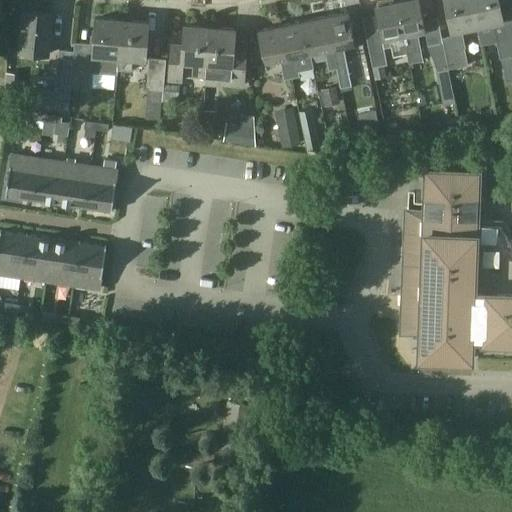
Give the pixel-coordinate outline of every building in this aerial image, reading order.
[(443,42),(442,37),(441,37),(437,17),(423,20),(418,0),(405,0),(397,2),(407,54),(408,54),(410,64),(424,61),(418,33),(425,32),(427,46),(443,42)] [(465,30),(477,28),(471,0),(446,0),(453,32),(452,32),(452,35),(442,37),(443,42),(449,69),(461,66),(458,50),(465,48),(463,33),(466,33),(465,30)] [(511,22),(503,25),(498,0),(471,0),(477,28),(490,25),(490,27),(494,27),(496,41),(498,41),(501,58),(507,57),(510,71),(511,70),(511,22)] [(407,54),(397,2),(375,6),(380,29),(365,32),(372,67),(387,64),(384,48),(392,46),(395,56),(407,54)] [(337,69),(336,69),(340,88),(351,86),(343,48),(355,46),(362,45),(361,36),(353,38),(348,11),(326,16),(337,69)] [(46,55),(50,15),(23,13),(19,52),(46,55)] [(329,70),(336,69),(337,69),(326,16),(303,20),(313,68),(310,55),(325,52),(329,70)] [(117,70),(121,21),(96,19),(95,36),(90,36),(90,44),(75,43),(71,87),(90,90),(92,73),(117,75),(117,70)] [(298,72),(313,68),(303,20),(281,25),(291,78),(299,77),(298,72)] [(117,70),(131,71),(132,57),(144,58),(147,23),(121,21),(117,70)] [(205,77),(210,27),(185,25),(183,44),(170,43),(167,82),(182,83),(183,63),(192,64),(191,76),(205,77)] [(284,80),(291,78),(281,25),(257,30),(264,64),(280,61),(284,80)] [(205,77),(204,86),(219,87),(219,81),(228,82),(228,87),(244,88),(247,49),(233,48),(235,29),(210,27),(205,77)] [(71,87),(75,43),(74,43),(73,51),(58,50),(55,86),(54,95),(69,97),(71,87)] [(491,47),(480,50),(485,69),(496,67),(491,47)] [(160,108),(161,102),(162,90),(163,91),(163,89),(164,83),(166,59),(148,57),(146,89),(147,90),(144,119),(159,120),(160,108)] [(457,103),(449,69),(449,68),(448,68),(436,71),(443,106),(457,103)] [(22,74),(14,73),(13,83),(22,84),(22,82),(32,84),(33,71),(22,70),(22,74)] [(178,103),(180,85),(164,83),(163,89),(163,91),(162,90),(161,102),(178,103)] [(202,110),(202,127),(213,128),(215,111),(202,110)] [(31,119),(43,121),(45,113),(33,111),(31,119)] [(292,111),(277,114),(283,146),(299,143),(292,111)] [(43,121),(56,123),(57,115),(45,113),(43,121)] [(256,146),(254,116),(242,114),(240,126),(227,123),(224,141),(256,146)] [(319,146),(313,119),(302,121),(302,122),(301,122),(307,149),(319,146)] [(84,128),(96,130),(97,122),(85,120),(84,128)] [(109,123),(97,122),(96,130),(108,132),(109,123)] [(38,158),(11,154),(10,165),(9,165),(5,195),(32,199),(38,158)] [(58,203),(64,162),(38,158),(32,199),(58,203)] [(84,207),(90,166),(64,162),(58,203),(84,207)] [(115,181),(117,170),(90,166),(84,207),(111,211),(116,181),(115,181)] [(478,172),(426,170),(424,217),(408,216),(408,211),(407,211),(403,297),(407,297),(406,307),(403,307),(402,332),(404,332),(404,327),(420,327),(419,357),(439,358),(439,357),(451,357),(451,358),(471,359),(472,332),(484,333),(483,340),(511,341),(511,237),(503,219),(476,218),(478,172)] [(0,273),(20,277),(26,235),(0,231),(0,273)] [(47,281),(53,239),(26,235),(20,277),(47,281)] [(79,243),(53,239),(47,281),(73,285),(79,243)] [(101,277),(106,247),(79,243),(73,285),(99,289),(101,277)] [(16,303),(4,301),(3,310),(15,311),(16,303)] [(16,303),(15,311),(27,313),(29,305),(16,303)] [(57,313),(56,321),(68,323),(69,315),(57,313)] [(68,323),(80,325),(81,316),(69,315),(68,323)] [(227,401),(217,460),(241,464),(251,405),(227,401)]
